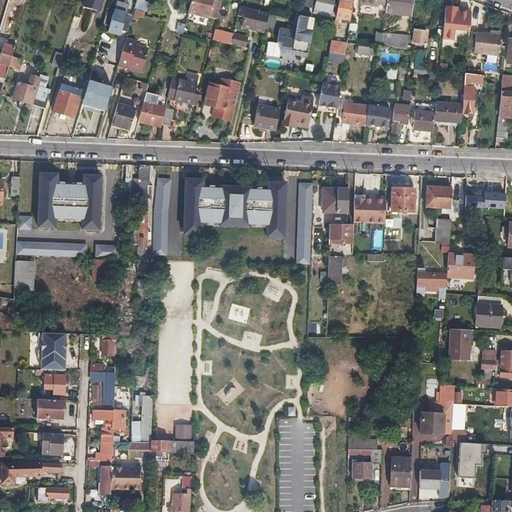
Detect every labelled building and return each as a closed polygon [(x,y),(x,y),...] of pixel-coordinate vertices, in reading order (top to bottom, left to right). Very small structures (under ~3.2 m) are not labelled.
[(83,0),(81,9),(97,14),(101,0),(83,0)] [(123,0),(120,12),(133,15),(134,10),(135,8),(137,0),(123,0)] [(137,0),(135,8),(146,11),(148,8),(145,7),(146,0),(137,0)] [(191,0),(188,13),(217,19),(221,0),(191,0)] [(317,0),(317,5),(315,5),(313,12),(336,17),(337,13),(318,9),(318,6),(330,8),(331,3),(334,4),(334,0),(317,0)] [(339,0),(337,13),(336,17),(342,18),(350,20),(353,0),(351,0),(339,0)] [(414,0),(386,0),(386,5),(385,12),(412,15),(414,0)] [(242,27),(265,32),(266,27),(266,26),(268,17),(269,16),(269,14),(240,7),(238,16),(244,18),(242,27)] [(107,8),(103,25),(128,32),(132,19),(133,15),(120,12),(107,8)] [(447,8),(444,39),(454,40),(455,32),(470,33),(471,14),(457,13),(457,10),(447,8)] [(133,15),(132,19),(142,22),(145,13),(134,10),(133,15)] [(306,57),(314,19),(308,18),(299,16),(297,28),(296,31),(291,30),(280,28),(277,42),(282,43),(281,52),(292,54),(306,57)] [(276,19),(268,17),(266,26),(266,27),(274,28),(276,19)] [(409,37),(408,50),(411,51),(412,42),(426,44),(428,32),(415,30),(414,37),(409,36),(409,37)] [(506,51),(507,39),(501,39),(501,34),(490,33),(476,32),(474,54),(499,56),(500,50),(506,51)] [(214,33),(212,40),(231,44),(233,37),(214,33)] [(383,33),(381,47),(393,48),(408,50),(409,37),(383,33)] [(329,52),(345,55),(347,44),(331,40),(329,52)] [(0,81),(4,83),(8,68),(12,56),(14,48),(5,45),(0,61),(0,81)] [(136,45),(130,68),(149,73),(154,54),(149,53),(150,49),(136,45)] [(358,47),(357,53),(374,55),(375,48),(358,47)] [(53,65),(59,67),(63,54),(57,52),(53,65)] [(327,61),(344,64),(345,55),(329,52),(327,61)] [(12,56),(8,68),(19,72),(22,60),(12,56)] [(208,60),(204,74),(211,75),(214,62),(208,60)] [(344,64),(327,61),(326,69),(342,72),(344,64)] [(396,79),(396,69),(386,69),(386,78),(396,79)] [(466,73),(466,74),(463,104),(462,113),(464,113),(464,116),(464,118),(465,118),(466,119),(468,119),(469,119),(470,118),(470,116),(470,114),(472,114),(475,88),(470,87),(471,82),(483,83),(484,75),(466,73)] [(511,80),(511,75),(504,74),(500,116),(511,117),(511,91),(511,80)] [(11,99),(46,109),(52,90),(38,85),(40,77),(32,75),(31,75),(28,85),(16,82),(11,99)] [(172,79),(168,97),(175,99),(177,92),(195,97),(198,85),(172,79)] [(213,117),(232,121),(241,83),(225,79),(224,87),(210,84),(206,104),(216,107),(213,117)] [(90,80),(82,105),(105,112),(112,86),(90,80)] [(63,83),(55,112),(73,118),(82,89),(63,83)] [(340,87),(323,84),(321,90),(320,98),(319,103),(318,107),(325,109),(326,107),(337,109),(339,93),(340,87)] [(402,99),(409,100),(410,91),(403,89),(402,99)] [(147,92),(138,123),(160,128),(161,124),(165,107),(168,97),(159,95),(147,92)] [(285,122),(291,124),(291,121),(296,100),(289,99),(285,122)] [(291,121),(291,124),(309,128),(309,125),(313,104),(296,100),(291,121)] [(368,107),(367,121),(389,123),(391,104),(379,103),(369,102),(368,107)] [(463,104),(436,102),(435,112),(434,121),(462,123),(462,113),(463,104)] [(118,104),(112,125),(130,130),(136,110),(118,104)] [(350,123),(366,125),(366,124),(367,121),(368,107),(345,104),(342,128),(349,129),(350,123)] [(392,124),(391,133),(400,134),(401,124),(408,124),(410,106),(394,105),(392,124)] [(255,127),(276,130),(280,110),(260,106),(255,127)] [(165,107),(161,124),(169,126),(173,109),(165,107)] [(413,129),(433,131),(434,121),(435,112),(415,110),(413,129)] [(498,122),(496,137),(506,138),(507,123),(498,122)] [(139,165),(126,164),(125,191),(139,192),(139,165)] [(148,165),(139,165),(139,192),(138,198),(138,223),(137,262),(136,269),(146,270),(146,239),(150,239),(150,231),(147,232),(148,199),(151,199),(151,186),(147,186),(148,165)] [(24,241),(47,241),(53,242),(53,231),(55,175),(26,175),(24,241)] [(120,208),(121,175),(105,175),(103,222),(120,223),(120,208)] [(18,197),(19,178),(10,178),(10,197),(18,197)] [(180,183),(157,182),(156,204),(179,205),(180,183)] [(310,264),(312,182),(298,182),(295,264),(310,264)] [(391,210),(414,211),(415,185),(393,184),(391,210)] [(452,199),(453,188),(428,186),(426,206),(441,207),(441,212),(451,212),(452,199)] [(198,200),(207,200),(207,187),(199,187),(198,200)] [(346,213),(347,189),(324,188),(323,212),(346,213)] [(497,210),(511,210),(511,193),(498,193),(497,210)] [(385,200),(353,199),(352,222),(384,223),(385,200)] [(459,200),(452,199),(451,212),(450,220),(457,220),(459,200)] [(448,245),(450,220),(443,219),(441,245),(448,245)] [(352,224),(344,224),(329,223),(329,228),(328,239),(342,240),(341,243),(352,244),(352,226),(352,224)] [(321,247),(322,227),(314,227),(313,253),(318,253),(318,256),(324,256),(324,247),(321,247)] [(112,251),(112,233),(112,229),(94,229),(94,232),(94,251),(112,251)] [(381,247),(382,231),(374,230),(374,246),(381,247)] [(16,249),(14,298),(24,299),(26,250),(16,249)] [(446,265),(445,276),(472,278),(474,255),(447,252),(446,265)] [(328,253),(327,284),(341,284),(342,254),(328,253)] [(94,280),(111,281),(111,259),(94,258),(94,280)] [(134,321),(135,269),(121,268),(119,318),(119,320),(134,321)] [(416,270),(415,296),(423,297),(423,290),(438,290),(438,297),(443,298),(444,293),(445,277),(423,275),(423,270),(416,270)] [(503,305),(503,298),(501,297),(479,296),(478,304),(503,305)] [(0,330),(12,331),(14,298),(0,297),(0,330)] [(501,328),(503,305),(478,304),(476,326),(501,328)] [(442,318),(443,310),(435,309),(434,317),(442,318)] [(119,320),(118,342),(118,357),(122,357),(122,348),(132,348),(134,321),(119,320)] [(469,361),(471,330),(452,328),(450,359),(469,361)] [(42,332),(38,332),(37,340),(41,342),(41,348),(37,350),(37,358),(41,358),(40,369),(43,369),(46,370),(55,370),(57,370),(60,370),(64,370),(66,333),(43,332),(42,332)] [(113,335),(105,335),(105,340),(102,339),(101,355),(113,355),(113,335)] [(482,368),(496,369),(497,360),(498,352),(483,351),(482,368)] [(511,377),(511,351),(502,351),(501,360),(497,360),(496,369),(501,369),(500,377),(511,377)] [(89,369),(89,372),(92,372),(114,373),(115,365),(104,364),(104,362),(90,362),(89,369)] [(55,375),(43,374),(42,385),(52,386),(52,395),(63,395),(63,375),(60,375),(60,370),(57,370),(55,370),(55,375)] [(114,373),(92,372),(92,379),(104,380),(103,396),(100,396),(101,385),(93,385),(92,403),(100,403),(100,399),(103,399),(103,403),(113,404),(114,398),(114,385),(114,373)] [(230,404),(245,389),(233,378),(218,392),(230,404)] [(440,393),(439,401),(453,402),(454,394),(454,385),(440,385),(440,393)] [(511,407),(511,389),(495,388),(492,388),(491,406),(511,407)] [(150,437),(151,395),(135,394),(135,400),(142,401),(141,437),(150,437)] [(465,404),(471,404),(471,403),(472,396),(472,395),(454,394),(453,402),(453,403),(465,404)] [(62,400),(34,399),(33,418),(61,419),(62,400)] [(452,430),(451,441),(465,442),(466,431),(465,431),(465,404),(453,403),(453,408),(452,430)] [(511,435),(511,407),(491,406),(490,430),(496,430),(496,435),(511,435)] [(95,453),(95,460),(99,460),(111,460),(111,446),(111,439),(113,410),(103,410),(93,410),(92,419),(94,419),(106,419),(105,428),(102,428),(101,453),(95,453)] [(425,434),(445,434),(446,414),(426,413),(425,434)] [(131,418),(131,438),(138,438),(139,419),(131,418)] [(101,422),(102,428),(105,428),(106,419),(94,419),(94,422),(101,422)] [(191,439),(191,424),(175,424),(174,438),(191,439)] [(62,435),(42,434),(42,446),(50,446),(49,456),(61,456),(62,435)] [(348,448),(377,450),(377,440),(348,438),(348,448)] [(150,455),(150,459),(167,460),(167,452),(176,453),(176,441),(150,439),(150,440),(150,455)] [(126,455),(150,455),(150,440),(141,440),(131,440),(127,440),(126,455)] [(176,441),(176,453),(192,454),(192,443),(176,441)] [(474,477),(475,464),(481,464),(482,444),(459,442),(457,476),(474,477)] [(50,446),(42,446),(41,455),(49,456),(50,446)] [(370,462),(381,463),(382,450),(377,450),(348,448),(348,453),(371,454),(370,462)] [(390,486),(408,487),(410,458),(391,457),(390,486)] [(370,476),(370,462),(363,462),(363,459),(357,459),(357,462),(352,462),(352,476),(370,476)] [(98,493),(110,493),(110,487),(110,465),(111,460),(99,460),(100,466),(102,466),(101,482),(98,481),(98,493)] [(59,472),(59,464),(41,463),(37,463),(1,464),(0,481),(0,483),(12,484),(12,478),(32,478),(32,475),(39,475),(39,472),(59,472)] [(110,465),(110,487),(140,488),(140,466),(110,465)] [(436,499),(447,500),(448,483),(449,471),(449,466),(439,465),(436,499)] [(447,500),(446,503),(454,503),(454,500),(459,501),(460,484),(448,483),(447,500)] [(44,498),(66,499),(67,489),(35,486),(35,500),(44,501),(44,498)] [(169,511),(183,511),(188,511),(190,489),(187,489),(187,494),(174,493),(173,506),(169,506),(169,511)] [(508,511),(509,502),(492,502),(492,506),(480,505),(479,511),(508,511)]
